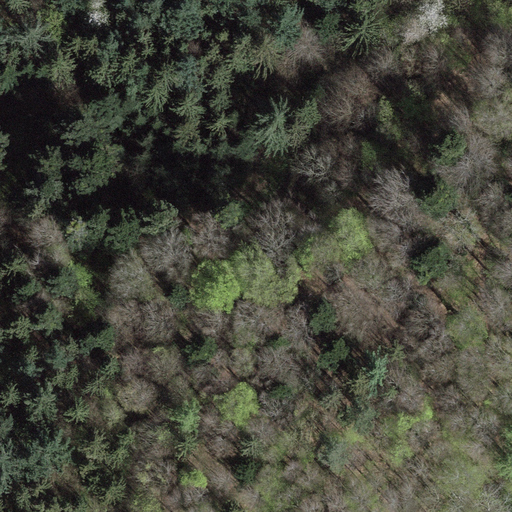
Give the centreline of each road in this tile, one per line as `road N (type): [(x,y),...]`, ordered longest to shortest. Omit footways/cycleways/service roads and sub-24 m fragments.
road 1 (track): [(132,511),(150,425),(253,248),(432,0)]
road 2 (track): [(511,493),(253,248)]
